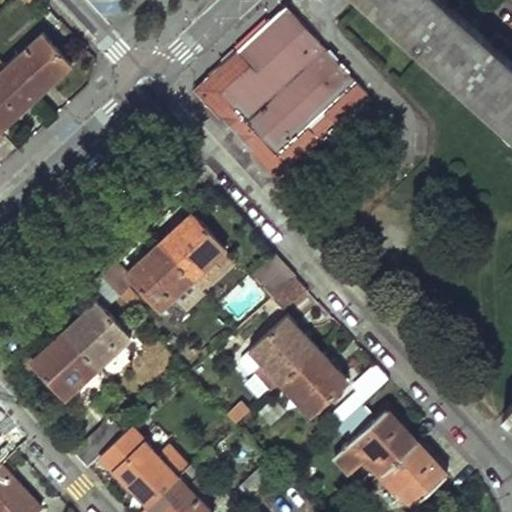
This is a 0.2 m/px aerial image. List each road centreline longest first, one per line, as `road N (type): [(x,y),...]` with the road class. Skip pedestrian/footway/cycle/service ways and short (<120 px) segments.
road 1 (residential): [(148,87),(511,486)]
road 2 (tertiary): [(0,219),(148,87)]
road 3 (residential): [(0,396),(104,511)]
road 4 (tertiary): [(148,87),(238,0)]
